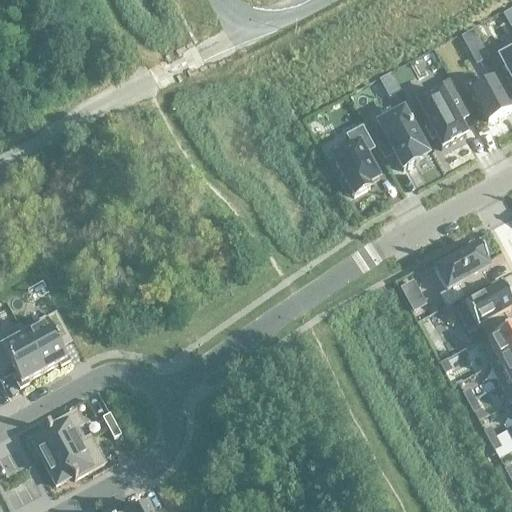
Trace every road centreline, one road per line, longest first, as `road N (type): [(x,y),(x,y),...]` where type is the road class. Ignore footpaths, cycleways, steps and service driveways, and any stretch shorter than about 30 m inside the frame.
road 1 (residential): [(168,390),(364,257),(483,195)]
road 2 (residential): [(168,390),(124,370),(94,378),(0,431)]
road 3 (residential): [(62,511),(152,463),(168,426)]
